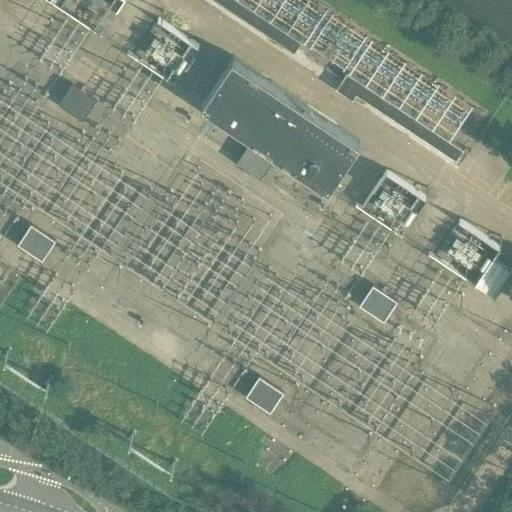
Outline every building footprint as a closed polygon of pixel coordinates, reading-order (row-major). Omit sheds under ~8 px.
[(241,0),(215,0),(294,52),(302,40),(241,0)] [(202,102),(330,187),(331,185),(361,140),(233,55),(203,100),(202,102)] [(347,71),(336,88),(353,99),(356,94),(456,160),(464,148),(347,71)] [(58,103),(83,119),(96,99),(72,82),(58,103)] [(251,142),(238,162),(262,179),(276,158),(251,142)] [(18,243),(43,259),(56,239),(31,223),(18,243)] [(359,303),(384,320),(397,299),(373,283),(359,303)] [(246,395),(271,411),(284,391),(260,375),(246,395)]
